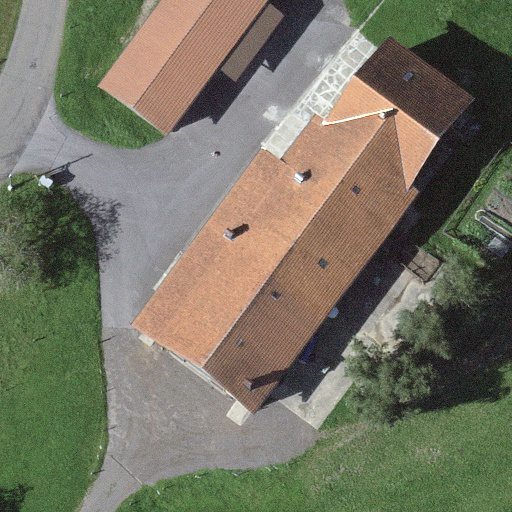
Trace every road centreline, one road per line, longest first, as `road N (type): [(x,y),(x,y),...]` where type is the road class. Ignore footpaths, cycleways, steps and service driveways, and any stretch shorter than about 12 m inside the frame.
road 1 (track): [(97,511),(123,482),(133,411),(118,329),(120,256),(102,177),(12,116)]
road 2 (unclassified): [(0,141),(47,0)]
